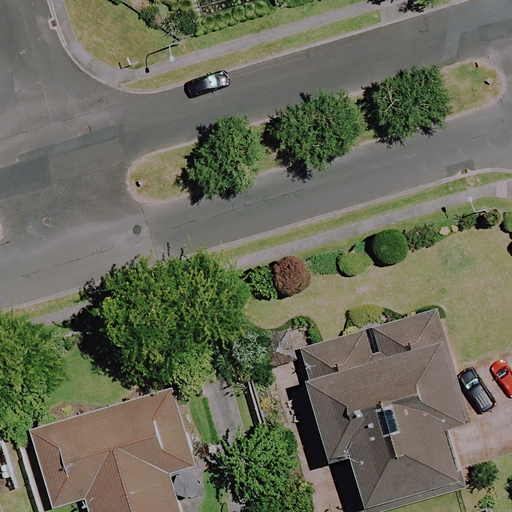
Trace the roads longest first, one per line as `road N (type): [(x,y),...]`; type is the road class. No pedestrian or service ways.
road 1 (residential): [(46,148),(511,18)]
road 2 (residential): [(511,127),(83,258)]
road 3 (residential): [(0,3),(46,148)]
